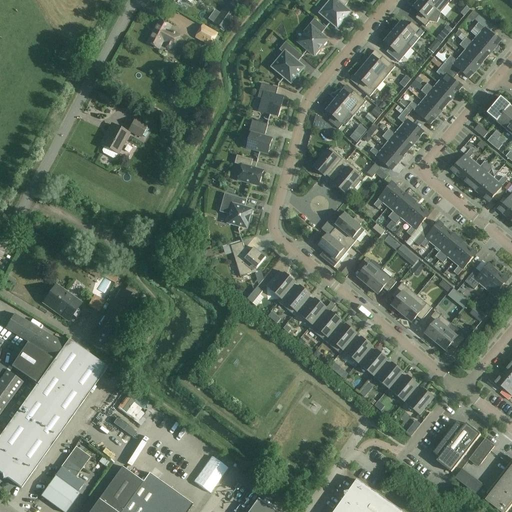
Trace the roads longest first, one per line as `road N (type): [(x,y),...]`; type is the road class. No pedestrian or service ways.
road 1 (residential): [(464,391),(280,232),(305,109),(389,0)]
road 2 (unclassified): [(0,249),(134,0)]
road 3 (residential): [(511,247),(421,171),(500,74)]
